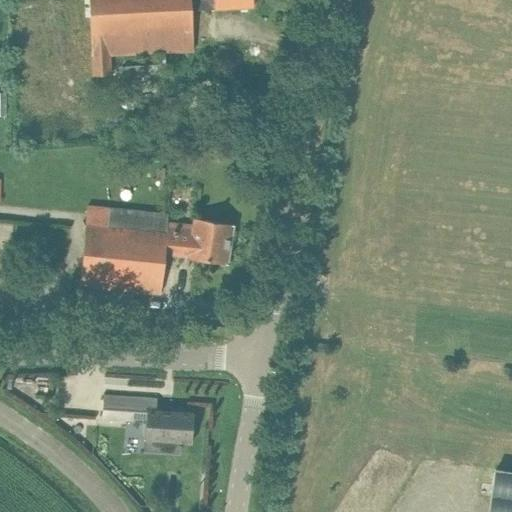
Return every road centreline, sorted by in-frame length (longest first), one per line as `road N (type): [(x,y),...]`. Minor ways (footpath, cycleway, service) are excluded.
road 1 (tertiary): [(258,362),(333,0)]
road 2 (unclassified): [(0,355),(258,362)]
road 3 (unclassified): [(114,511),(56,449),(0,412)]
road 4 (tertiary): [(236,511),(258,362)]
